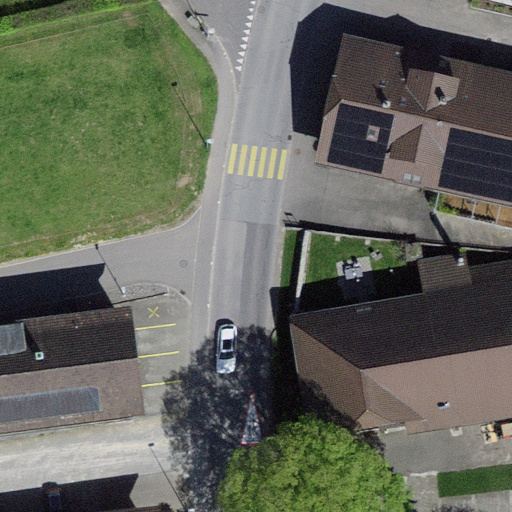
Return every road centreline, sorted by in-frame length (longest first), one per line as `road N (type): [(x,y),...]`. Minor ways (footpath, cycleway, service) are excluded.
road 1 (residential): [(242,245),(287,0)]
road 2 (residential): [(242,245),(0,299)]
road 3 (residential): [(0,479),(217,452)]
road 4 (residential): [(217,452),(242,245)]
